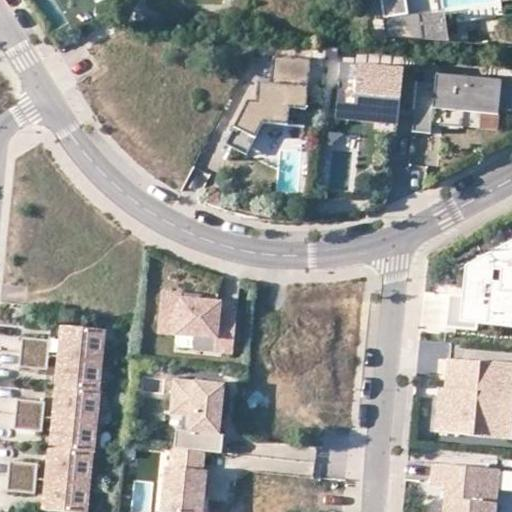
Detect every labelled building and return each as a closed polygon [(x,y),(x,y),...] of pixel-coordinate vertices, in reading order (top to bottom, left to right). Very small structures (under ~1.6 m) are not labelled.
[(429,39),(451,33),(442,2),(420,9),(429,39)] [(423,40),(422,17),(394,18),(395,41),(423,40)] [(255,138),(263,123),(304,126),(310,60),(274,57),(271,85),(258,83),(256,102),(248,102),(235,128),(255,138)] [(340,62),(335,119),(354,120),(354,110),(375,112),(374,122),(373,130),(388,132),(397,132),(399,114),(399,108),(414,109),(417,81),(417,80),(402,78),(403,68),(340,62)] [(417,81),(414,109),(414,116),(412,131),(431,132),(432,124),(433,108),(444,109),(443,125),(463,127),(465,105),(482,107),(506,109),(509,80),(435,73),(434,82),(417,81)] [(465,105),(463,127),(480,128),(482,107),(465,105)] [(444,109),(433,108),(432,124),(443,125),(444,109)] [(375,112),(354,110),(354,120),(374,122),(375,112)] [(235,128),(226,144),(247,155),(255,138),(235,128)] [(358,150),(358,136),(337,135),(337,149),(358,150)] [(409,163),(409,139),(391,139),(391,163),(409,163)] [(511,253),(470,272),(467,301),(453,300),(451,332),(481,335),(482,330),(511,333),(511,253)] [(164,295),(160,336),(198,339),(219,341),(221,313),(222,305),(183,302),(184,297),(164,295)] [(239,314),(221,313),(219,341),(217,354),(235,356),(239,314)] [(103,359),(106,329),(62,325),(61,337),(64,338),(62,355),(103,359)] [(22,352),(49,354),(50,339),(23,337),(22,352)] [(197,353),(217,354),(219,341),(198,339),(197,353)] [(48,368),(49,354),(22,352),(20,365),(48,368)] [(510,433),(511,416),(511,360),(446,354),(442,394),(436,394),(433,426),(510,433)] [(57,386),(100,390),(103,359),(62,355),(61,373),(57,372),(56,386),(57,386)] [(180,434),(178,452),(209,454),(226,456),(228,435),(224,434),(217,433),(219,419),(226,420),(228,389),(178,384),(175,406),(186,420),(185,434),(180,434)] [(98,421),(101,390),(100,390),(57,386),(56,399),(59,399),(57,417),(98,421)] [(17,413),(44,416),(46,401),(18,398),(17,413)] [(186,420),(175,406),(173,433),(180,434),(185,434),(186,420)] [(43,430),(44,416),(17,413),(16,427),(43,430)] [(94,451),(95,451),(98,421),(57,417),(56,435),(52,435),(51,448),(94,451)] [(217,433),(224,434),(226,420),(219,419),(217,433)] [(91,482),(94,451),(51,448),(50,447),(49,460),(52,460),(50,479),(91,482)] [(207,475),(209,454),(178,452),(176,451),(174,472),(170,471),(165,511),(207,511),(210,486),(206,485),(207,475)] [(10,475),(37,477),(39,462),(12,459),(10,475)] [(492,511),(496,465),(431,459),(429,481),(444,483),(441,511),(492,511)] [(37,477),(10,475),(9,488),(36,491),(37,477)] [(44,509),(81,511),(88,511),(91,482),(50,479),(49,496),(46,496),(44,509)]
